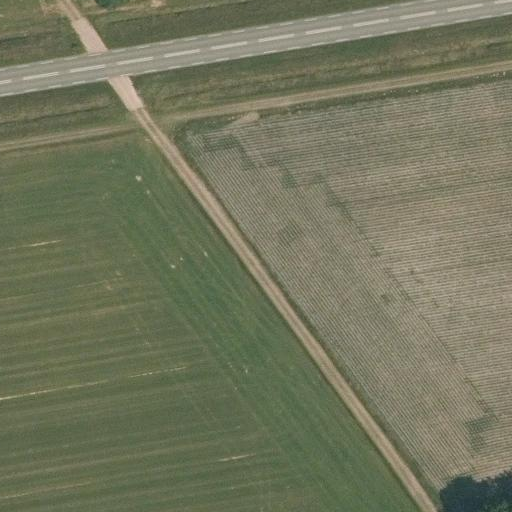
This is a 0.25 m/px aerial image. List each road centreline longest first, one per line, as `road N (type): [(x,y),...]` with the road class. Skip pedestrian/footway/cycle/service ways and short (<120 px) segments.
road 1 (primary): [(0,85),(511,2)]
road 2 (track): [(431,511),(150,124)]
road 3 (track): [(150,124),(511,66)]
road 4 (track): [(0,148),(150,124)]
road 5 (track): [(150,124),(63,0)]
